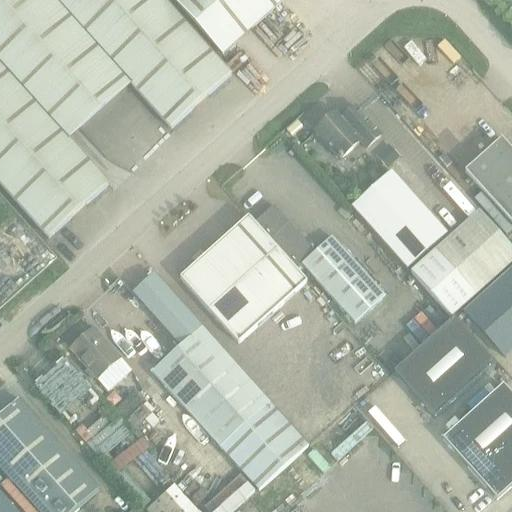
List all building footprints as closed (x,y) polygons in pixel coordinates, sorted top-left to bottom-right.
[(108,187),(68,142),(129,86),(170,132),(230,78),(160,0),(0,0),(0,188),(48,241),(108,187)] [(288,0),(170,0),(221,58),(288,0)] [(354,109),(340,121),(335,115),(313,134),(339,163),(360,144),(366,151),(380,138),(354,109)] [(511,226),(511,153),(501,141),(464,174),(511,226)] [(389,148),(378,158),(388,168),(399,158),(389,148)] [(390,173),(350,209),(406,272),(446,236),(390,173)] [(274,207),(257,223),(272,240),(299,271),(304,267),(356,325),(386,298),(333,239),(316,254),(290,224),(274,207)] [(511,264),(511,248),(480,213),(411,276),(450,321),(511,264)] [(250,219),(181,280),(239,345),(308,284),(250,219)] [(511,270),(463,315),(504,360),(511,352),(511,270)] [(153,276),(133,294),(182,349),(152,375),(219,451),(219,450),(259,493),(308,448),(269,406),(202,331),(153,276)] [(453,320),(393,375),(434,420),(494,366),(453,320)] [(94,330),(71,351),(97,381),(121,360),(94,330)] [(511,397),(502,387),(442,441),(497,502),(511,488),(511,397)] [(75,511),(99,492),(18,401),(0,417),(0,470),(36,511),(75,511)] [(15,511),(0,494),(0,511),(15,511)]
